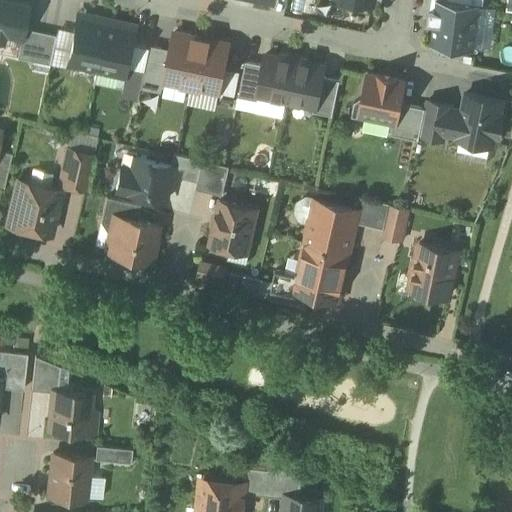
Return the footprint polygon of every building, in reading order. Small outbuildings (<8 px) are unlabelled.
[(25,1),(17,0),(0,0),(0,41),(2,42),(4,33),(18,36),(19,29),(25,1)] [(433,0),(431,20),(477,24),(479,2),(459,0),(433,0)] [(66,63),(96,70),(107,20),(77,13),(66,63)] [(134,25),(107,20),(96,70),(123,76),(134,25)] [(474,47),(477,24),(431,20),(429,42),(474,47)] [(19,29),(18,36),(13,56),(45,63),(51,36),(19,29)] [(162,80),(191,87),(202,38),(173,32),(162,80)] [(229,44),(202,38),(191,87),(217,93),(223,70),(229,44)] [(286,105),(295,58),(265,52),(262,66),(256,99),(286,105)] [(295,58),(286,105),(314,110),(321,77),(323,64),(295,58)] [(256,99),(262,66),(245,63),(239,95),(256,99)] [(239,74),(223,70),(217,93),(215,104),(231,108),(239,74)] [(407,81),(367,72),(356,114),(388,122),(396,124),(402,102),(407,81)] [(321,77),(314,110),(330,113),(336,81),(321,77)] [(461,104),(428,97),(426,108),(419,137),(444,143),(446,136),(492,146),(502,102),(463,93),(461,104)] [(396,124),(388,122),(386,129),(419,137),(426,108),(402,102),(396,124)] [(94,151),(67,145),(58,184),(86,189),(94,151)] [(0,188),(4,190),(12,153),(0,150),(0,188)] [(170,162),(133,153),(130,168),(119,166),(113,191),(160,202),(170,162)] [(226,168),(200,162),(193,191),(219,197),(226,168)] [(62,189),(16,179),(6,226),(51,236),(62,189)] [(131,204),(105,197),(102,210),(112,213),(128,217),(131,204)] [(260,207),(219,197),(208,246),(248,255),(260,207)] [(361,198),(358,211),(355,224),(384,231),(391,205),(361,198)] [(312,200),(302,242),(348,251),(355,224),(358,211),(312,200)] [(409,210),(391,205),(384,231),(383,238),(401,242),(409,210)] [(128,217),(112,213),(103,251),(152,262),(161,224),(128,217)] [(459,248),(417,241),(407,291),(449,299),(459,248)] [(337,301),(348,251),(302,242),(290,290),(337,301)] [(195,277),(222,281),(224,264),(198,259),(195,277)] [(242,276),(242,290),(258,290),(258,276),(242,276)] [(25,354),(0,351),(0,389),(21,392),(25,354)] [(62,369),(36,356),(32,393),(50,395),(51,390),(59,391),(62,369)] [(59,391),(51,390),(50,395),(46,429),(88,434),(93,394),(59,391)] [(132,450),(96,447),(95,461),(131,464),(132,450)] [(88,458),(49,454),(45,495),(84,499),(88,458)] [(241,511),(245,482),(198,477),(194,511),(241,511)] [(322,511),(324,499),(281,495),(279,511),(322,511)]
